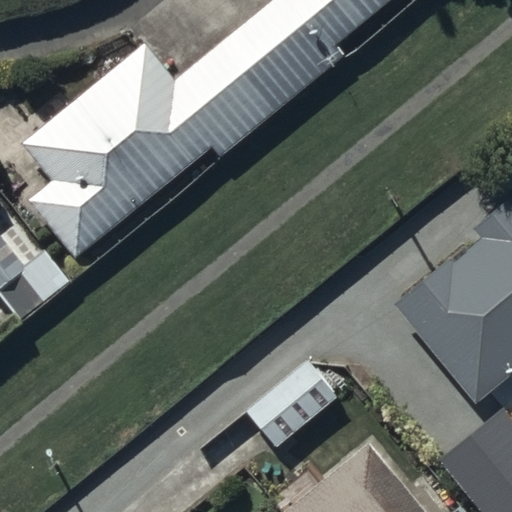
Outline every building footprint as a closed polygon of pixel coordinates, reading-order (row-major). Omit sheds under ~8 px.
[(392,0),(273,0),(177,80),(146,43),(21,147),(51,183),(28,202),(75,258),(212,145),(221,156),(346,53),(339,44),(392,0)] [(474,402),(511,370),(511,205),(504,196),(470,225),(477,234),(450,256),(448,254),(391,302),(438,357),(384,402),(403,424),(396,429),(466,511),(467,511),(475,506),(479,511),(511,511),(511,487),(459,424),(479,407),(474,402)] [(0,231),(0,296),(20,321),(72,280),(45,247),(25,263),(0,231)] [(304,357),(242,409),(273,445),(335,394),(304,357)] [(426,511),(367,440),(279,511),(426,511)]
